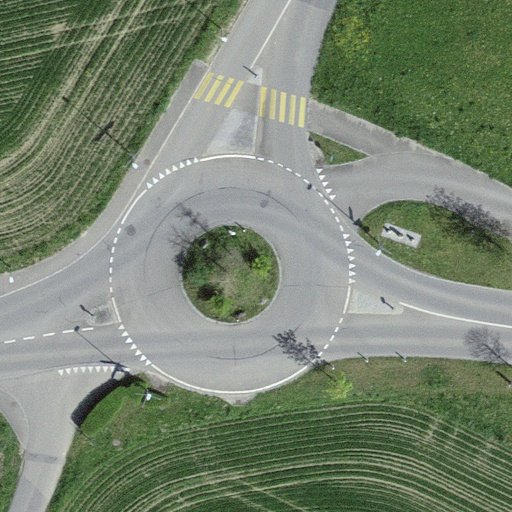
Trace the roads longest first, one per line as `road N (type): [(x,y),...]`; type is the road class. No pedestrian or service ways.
road 1 (tertiary): [(267,45),(226,92),(181,166),(160,228)]
road 2 (residential): [(31,511),(55,451),(63,329)]
road 3 (tertiary): [(289,209),(267,45)]
road 4 (primary): [(289,209),(269,195),(220,188),(197,195),(160,228)]
road 5 (primary): [(290,338),(430,320)]
road 6 (primary): [(430,320),(315,246)]
road 7 (primary): [(170,332),(197,351),(229,359),(262,354),(290,338)]
